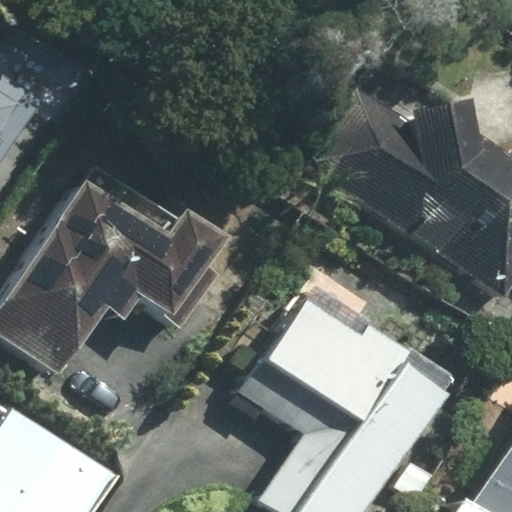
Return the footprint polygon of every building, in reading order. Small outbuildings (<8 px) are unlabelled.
[(294,166),(488,295),(511,258),(511,158),(365,61),(294,166)] [(54,181),(0,265),(0,346),(34,368),(76,301),(96,314),(110,293),(160,323),(193,272),(172,258),(188,233),(149,209),(135,231),(54,181)] [(246,501),(263,511),(342,511),(419,393),(371,363),(381,348),(342,323),(334,335),(279,300),(223,388),(290,432),(246,501)] [(511,511),(511,409),(449,507),(456,511),(511,511)] [(0,511),(67,511),(90,477),(39,442),(15,479),(0,468),(0,511)] [(413,474),(395,464),(380,487),(398,498),(413,474)] [(437,498),(428,511),(456,511),(449,507),(437,498)]
